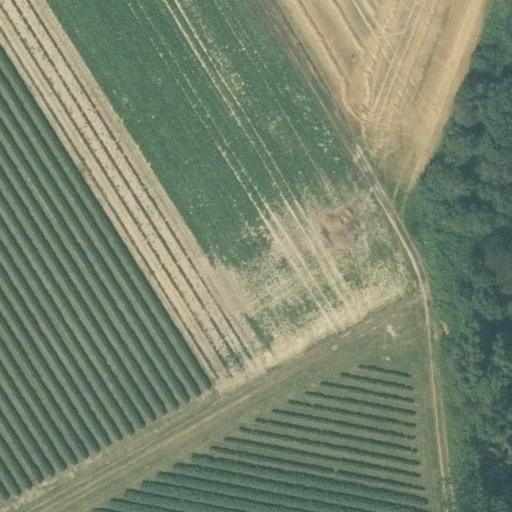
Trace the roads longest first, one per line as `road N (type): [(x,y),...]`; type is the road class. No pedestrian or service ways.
road 1 (track): [(452,511),(424,297),(394,217),(262,0)]
road 2 (track): [(424,297),(39,511)]
